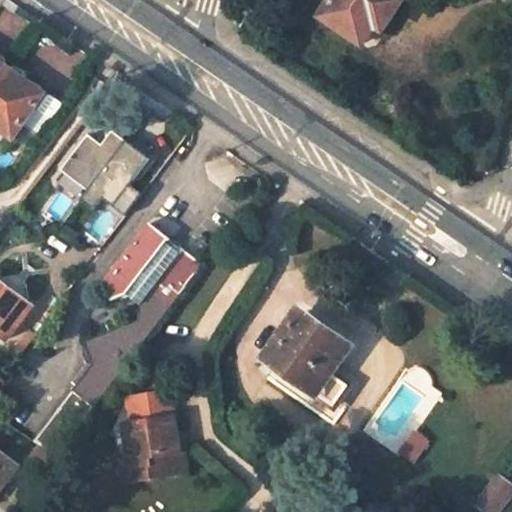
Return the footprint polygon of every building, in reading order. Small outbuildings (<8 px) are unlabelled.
[(381,30),(401,1),(400,0),(333,0),(322,17),(363,44),(375,26),(381,30)] [(0,79),(0,130),(12,139),(42,96),(25,83),(26,78),(25,74),(15,69),(8,71),(6,70),(0,79)] [(102,145),(89,135),(56,178),(83,198),(81,200),(95,210),(104,198),(122,212),(139,191),(130,184),(136,176),(139,178),(156,156),(129,137),(126,141),(113,131),(102,145)] [(113,131),(89,135),(102,145),(113,131)] [(122,212),(126,215),(143,194),(139,191),(122,212)] [(167,241),(170,237),(150,222),(98,289),(113,300),(127,294),(167,241)] [(181,251),(167,241),(127,294),(140,304),(154,285),(181,251)] [(175,302),(204,264),(183,248),(181,251),(154,285),(175,302)] [(0,333),(7,339),(28,310),(0,289),(0,280),(4,274),(3,272),(0,269),(0,333)] [(140,310),(146,311),(160,321),(175,302),(154,285),(140,304),(140,310)] [(57,456),(160,321),(146,311),(140,310),(139,321),(86,343),(95,365),(36,442),(57,456)] [(268,360),(333,408),(348,387),(328,372),(346,347),(303,313),(268,360)] [(154,479),(189,473),(186,457),(179,454),(171,392),(127,400),(130,425),(124,426),(128,450),(131,470),(153,467),(154,479)] [(118,452),(122,484),(154,479),(153,467),(131,470),(128,450),(118,452)] [(0,487),(17,466),(0,452),(0,487)] [(487,511),(497,511),(511,493),(511,487),(498,477),(477,504),(487,511)]
